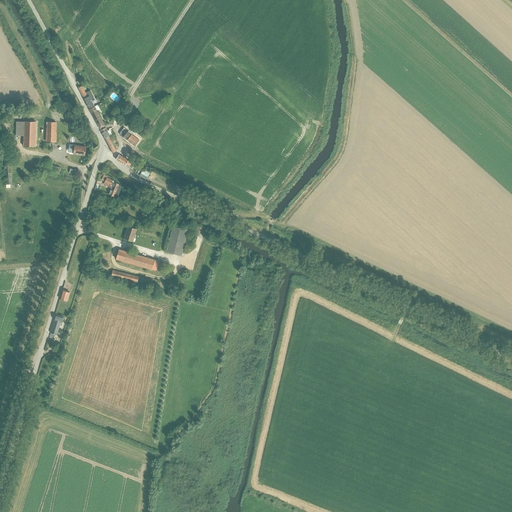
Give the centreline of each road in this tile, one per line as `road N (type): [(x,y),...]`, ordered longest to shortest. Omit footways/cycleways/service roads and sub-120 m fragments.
road 1 (unclassified): [(511,357),(142,181),(101,150)]
road 2 (tertiary): [(0,490),(101,150)]
road 3 (track): [(166,408),(191,413),(212,372),(225,289),(213,269),(195,262)]
road 4 (track): [(192,0),(118,115),(121,147),(111,157)]
road 5 (tertiary): [(101,150),(28,0)]
road 6 (track): [(6,126),(43,116),(49,96),(0,3)]
road 7 (track): [(188,284),(155,443)]
road 8 (track): [(511,398),(383,335)]
